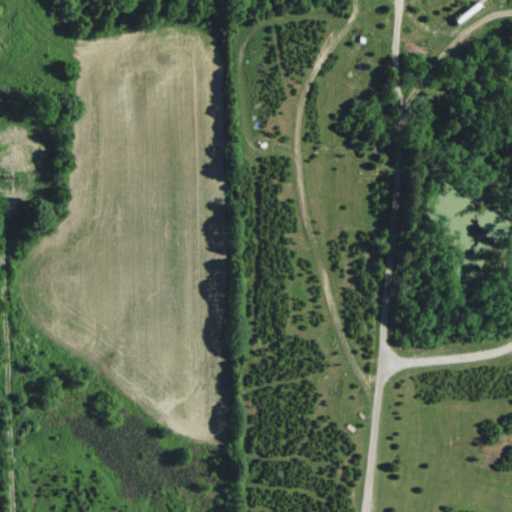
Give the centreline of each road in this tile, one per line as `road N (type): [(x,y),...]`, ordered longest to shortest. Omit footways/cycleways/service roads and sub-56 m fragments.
road 1 (residential): [(367,511),(403,126),(475,36),(511,19)]
road 2 (residential): [(13,511),(5,201)]
